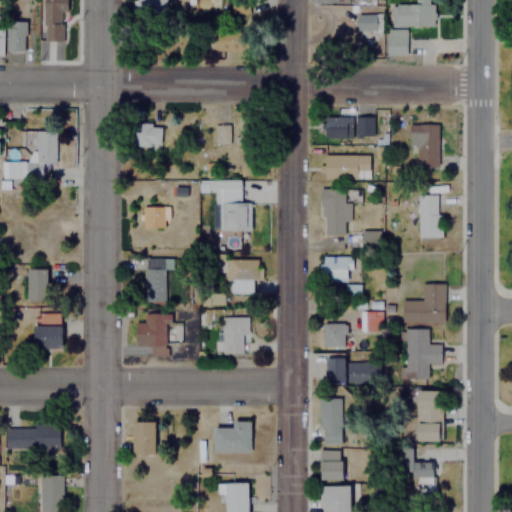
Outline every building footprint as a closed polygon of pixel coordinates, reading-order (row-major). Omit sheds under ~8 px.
[(42,0),(42,40),(55,40),(55,12),(66,12),(66,0),(42,0)] [(165,13),(165,0),(134,0),(134,13),(165,13)] [(247,22),(247,0),(230,0),(230,22),(247,22)] [(433,2),(428,2),(427,0),(412,0),(412,4),(388,4),(389,26),(433,25),(433,2)] [(380,13),(354,13),(354,32),(380,32),(380,13)] [(5,52),(24,52),(24,20),(5,20),(5,52)] [(384,54),(404,54),(404,29),(384,29),(384,54)] [(212,51),(250,51),(250,31),(212,31),(212,51)] [(235,115),(235,143),(256,143),(256,115),(235,115)] [(346,139),(346,116),(323,116),(323,139),(346,139)] [(350,118),(350,136),(362,136),(362,118),(350,118)] [(159,144),(159,123),(135,123),(135,144),(159,144)] [(227,144),(227,123),(212,123),(212,144),(227,144)] [(406,166),(436,166),(436,124),(406,124),(406,166)] [(36,129),(36,161),(0,160),(0,177),(42,178),(42,162),(55,162),(55,129),(36,129)] [(367,154),(322,154),(322,179),(367,179),(367,154)] [(239,179),(197,180),(197,192),(212,192),(212,230),(247,229),(247,203),(239,203),(239,179)] [(348,222),(348,201),(343,201),(342,188),(318,188),(318,229),(341,229),(341,222),(348,222)] [(415,237),(438,237),(438,194),(415,194),(415,237)] [(142,212),(142,228),(164,228),(164,212),(142,212)] [(359,230),(359,246),(378,246),(378,230),(359,230)] [(349,256),(318,255),(318,280),(349,281),(349,256)] [(224,293),(254,292),(253,282),(260,282),(260,259),(223,259),(224,293)] [(143,266),(143,300),(164,300),(164,266),(143,266)] [(47,299),(47,267),(25,267),(25,299),(47,299)] [(400,321),(442,321),(442,283),(420,283),(420,299),(400,299),(400,321)] [(357,285),(343,285),(343,293),(357,293),(357,285)] [(379,330),(379,310),(357,310),(357,330),(379,330)] [(33,349),(60,349),(60,312),(41,312),(41,324),(33,324),(33,349)] [(135,345),(149,345),(149,355),(166,355),(166,312),(135,312),(135,345)] [(220,316),(220,352),(241,352),(241,334),(247,334),(247,316),(220,316)] [(321,346),(343,346),(343,322),(321,322),(321,346)] [(402,366),(395,366),(396,378),(426,378),(426,363),(439,363),(438,343),(425,343),(425,328),(401,328),(402,366)] [(344,356),(325,356),(325,382),(378,382),(378,361),(344,361),(344,356)] [(414,441),(439,441),(439,389),(414,389),(414,441)] [(340,442),(340,397),(319,397),(319,442),(340,442)] [(155,420),(132,420),(132,454),(155,454),(155,420)] [(232,427),(212,427),(212,452),(250,452),(250,420),(232,420),(232,427)] [(4,448),(58,448),(58,425),(4,425),(4,448)] [(343,449),(319,449),(319,479),(343,479),(343,449)] [(431,480),(431,462),(409,462),(409,453),(398,453),(398,480),(431,480)] [(38,474),(38,511),(61,511),(61,474),(38,474)] [(247,511),(247,482),(219,482),(219,491),(224,491),(224,511),(247,511)] [(320,485),(320,511),(350,511),(350,485),(320,485)]
